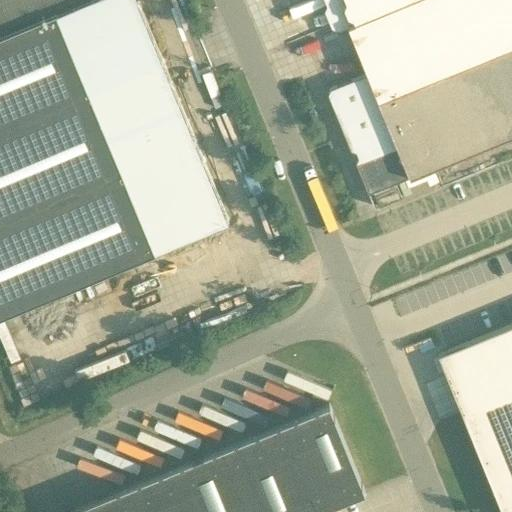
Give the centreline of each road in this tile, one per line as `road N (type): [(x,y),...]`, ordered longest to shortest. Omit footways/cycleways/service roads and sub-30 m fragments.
road 1 (unclassified): [(0,456),(352,307)]
road 2 (unclassified): [(352,307),(226,0)]
road 3 (unclassified): [(437,511),(352,307)]
